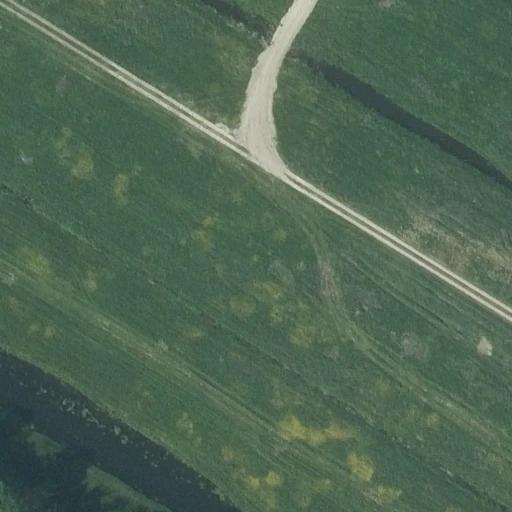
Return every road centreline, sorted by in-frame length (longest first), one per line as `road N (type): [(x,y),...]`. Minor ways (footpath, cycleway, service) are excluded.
road 1 (track): [(0,2),(511,315)]
road 2 (track): [(222,140),(309,0)]
